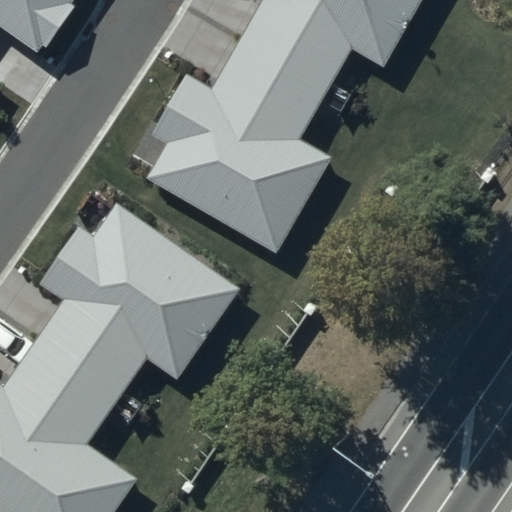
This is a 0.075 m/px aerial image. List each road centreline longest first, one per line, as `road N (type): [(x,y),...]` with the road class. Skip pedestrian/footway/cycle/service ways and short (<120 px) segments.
road 1 (residential): [(98,0),(0,135)]
road 2 (secondary): [(424,511),(511,383)]
